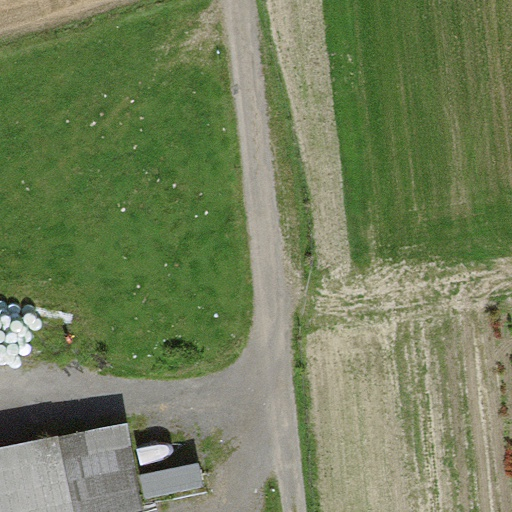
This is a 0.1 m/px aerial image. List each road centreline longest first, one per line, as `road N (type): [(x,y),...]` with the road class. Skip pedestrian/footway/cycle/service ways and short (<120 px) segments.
road 1 (track): [(242,0),(296,511)]
road 2 (track): [(0,411),(221,389),(281,371)]
